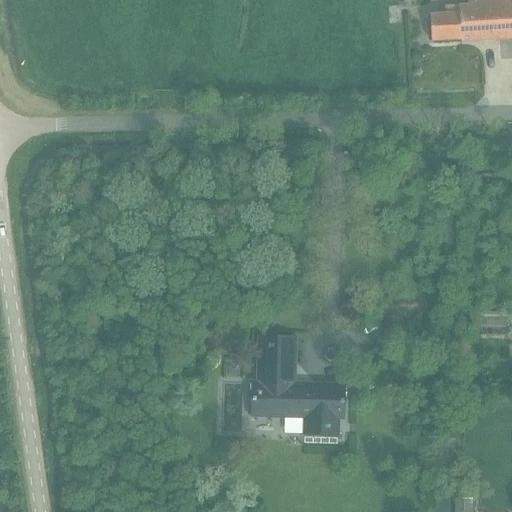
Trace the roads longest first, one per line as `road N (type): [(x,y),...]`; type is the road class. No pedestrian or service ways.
road 1 (unclassified): [(0,126),(511,113)]
road 2 (unclassified): [(39,511),(0,230)]
